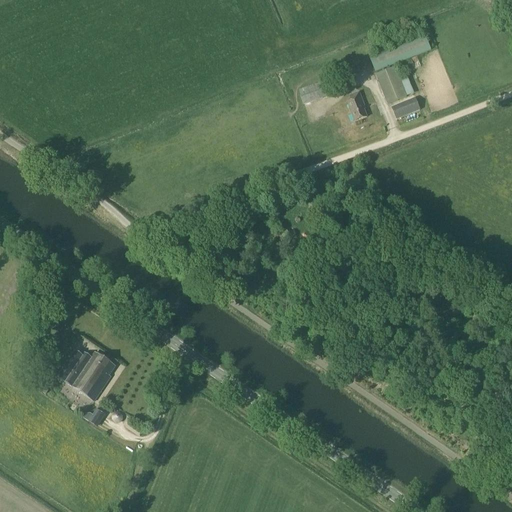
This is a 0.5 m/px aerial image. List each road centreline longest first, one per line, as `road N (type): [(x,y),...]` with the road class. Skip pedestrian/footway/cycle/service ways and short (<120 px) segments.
road 1 (secondary): [(415,511),(0,223)]
road 2 (track): [(511,95),(140,231)]
road 3 (unclassified): [(156,241),(0,134)]
road 4 (track): [(120,511),(185,352)]
